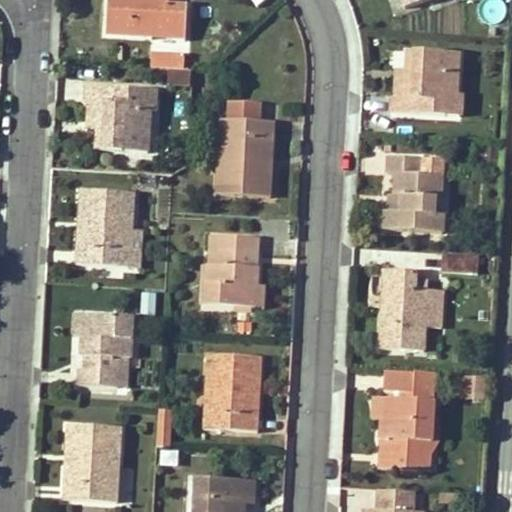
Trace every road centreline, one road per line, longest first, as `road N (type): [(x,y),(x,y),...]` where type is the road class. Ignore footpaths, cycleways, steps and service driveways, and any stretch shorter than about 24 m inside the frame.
road 1 (residential): [(312,0),(331,43),(303,511)]
road 2 (residential): [(31,0),(7,511)]
